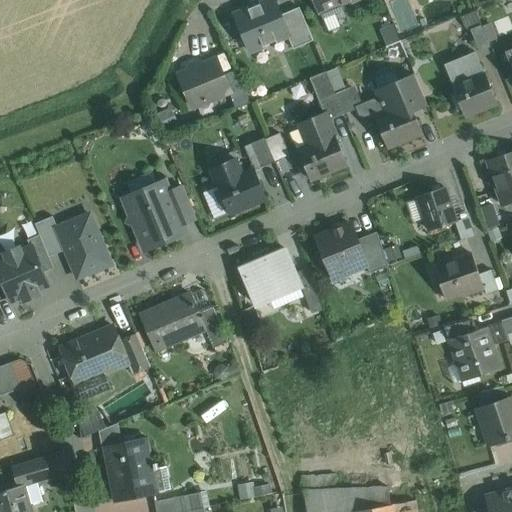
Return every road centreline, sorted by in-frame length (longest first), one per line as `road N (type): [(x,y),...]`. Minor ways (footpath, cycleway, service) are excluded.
road 1 (residential): [(29,327),(511,129)]
road 2 (residential): [(29,327),(67,428),(84,511)]
